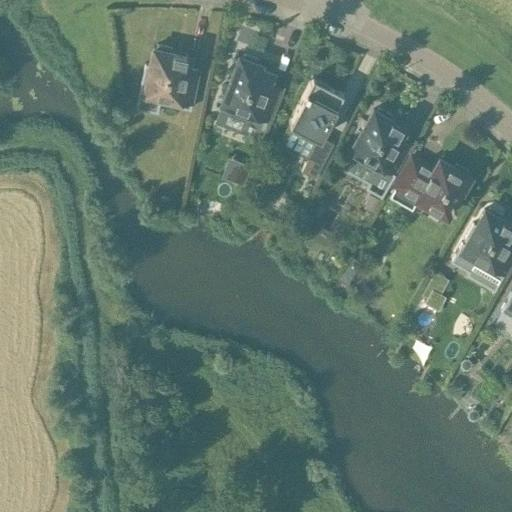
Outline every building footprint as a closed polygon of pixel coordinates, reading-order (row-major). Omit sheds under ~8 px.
[(156,47),(153,47),(149,64),(145,63),(136,106),(157,110),(159,101),(190,107),(198,68),(185,66),(187,54),(185,53),(172,50),(172,51),(171,51),(172,47),(157,43),(156,47)] [(239,55),(219,107),(252,119),(254,114),(267,119),(279,87),(266,82),(270,71),(259,66),(260,63),(257,62),(258,58),(244,52),(242,56),(239,55)] [(320,135),(333,110),(343,91),(312,75),(286,125),(310,138),(295,166),(315,176),(333,141),(320,135)] [(376,109),(373,108),(347,153),(375,169),(365,186),(381,195),(394,173),(392,172),(409,142),(397,136),(403,125),(401,124),(402,124),(391,117),(390,118),(389,117),(391,114),(378,106),(376,109)] [(411,155),(394,185),(446,214),(452,204),(454,201),(469,174),(467,173),(469,169),(455,162),(453,165),(439,157),(433,168),(432,167),(432,166),(423,161),(423,162),(411,155)] [(228,158),(222,176),(242,183),(249,166),(228,158)] [(461,240),(451,259),(468,269),(473,261),(500,277),(511,256),(511,237),(509,235),(511,229),(511,222),(502,217),(501,217),(500,217),(502,213),(489,206),(487,209),(484,208),(476,223),(473,221),(463,237),(466,239),(465,242),(461,240)] [(434,270),(421,292),(435,300),(447,278),(434,270)] [(511,291),(500,310),(511,316),(511,291)]
